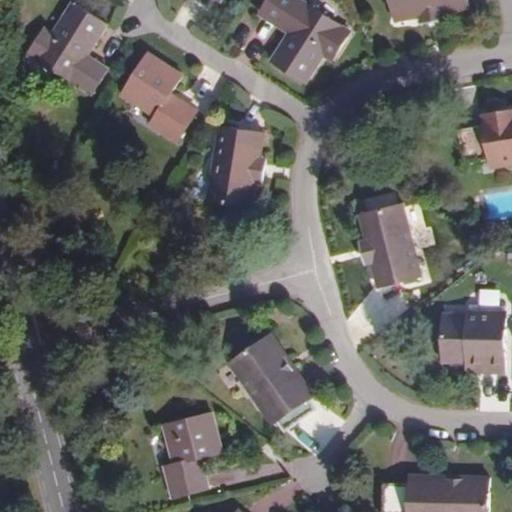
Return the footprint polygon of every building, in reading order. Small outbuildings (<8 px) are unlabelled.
[(106,22),(72,0),(70,0),(51,30),(43,26),(27,51),(91,93),(107,67),(86,53),(106,22)] [(349,28),(302,0),(267,0),(262,9),(291,27),(272,59),(307,79),(327,49),(334,53),(349,28)] [(420,14),(443,10),(442,8),(466,4),(465,0),(392,0),(396,16),(420,12),(420,14)] [(444,18),(443,10),(420,14),(421,22),(444,18)] [(181,73),(147,51),(120,93),(154,115),(150,122),(175,138),(195,108),(170,92),(181,73)] [(484,120),(459,125),(465,159),(489,155),(490,162),(511,158),(511,103),(482,108),(484,120)] [(256,180),(258,158),(257,155),(259,131),(216,126),(208,198),(251,204),(254,180),(256,180)] [(267,159),(258,158),(256,180),(264,181),(267,159)] [(365,234),(371,258),(376,281),(419,272),(403,199),(359,209),(365,234)] [(361,259),(371,258),(365,234),(355,236),(361,259)] [(473,310),(446,310),(445,356),(469,358),(468,369),(507,370),(508,308),(473,307),(473,310)] [(315,408),(308,398),(280,357),(286,353),(272,332),(231,361),(273,422),(276,420),(284,429),(315,408)] [(280,357),(308,398),(314,394),(286,353),(280,357)] [(213,410),(166,421),(175,461),(168,463),(175,493),(210,485),(202,455),(223,450),(213,410)] [(463,479),(463,471),(411,470),(411,480),(463,479)] [(489,511),(490,472),(463,471),(463,479),(411,480),(385,480),(384,511),(489,511)]
